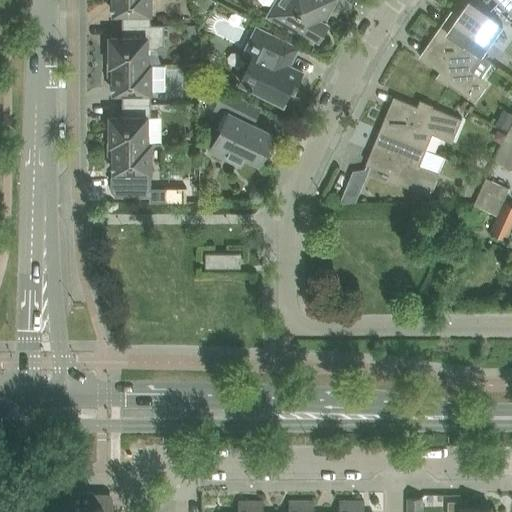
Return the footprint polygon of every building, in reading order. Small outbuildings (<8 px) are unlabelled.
[(123,12),(123,24),(151,24),(151,0),(108,0),(111,2),(115,2),(115,12),(123,12)] [(200,0),(200,9),(209,5),(212,0),(200,0)] [(277,0),(269,14),(296,30),(313,40),(315,36),(317,37),(318,35),(321,37),(327,26),(324,24),(326,22),(324,21),(335,0),(277,0)] [(470,0),(449,31),(483,54),(504,24),(470,0)] [(511,0),(502,0),(503,0),(511,10),(511,0)] [(108,48),(108,63),(148,63),(148,47),(157,47),(165,44),(165,24),(151,24),(123,24),(123,36),(111,36),(111,46),(108,48)] [(483,54),(449,31),(442,26),(421,57),(447,75),(444,80),(475,101),(487,85),(469,73),(483,54)] [(259,90),(261,95),(266,97),(270,96),(284,102),(291,89),(294,90),(303,72),(289,65),(298,47),(258,28),(247,49),(255,53),(241,81),(259,90)] [(123,91),(123,103),(151,103),(151,87),(165,87),(165,63),(148,63),(108,63),(108,80),(111,81),(115,81),(115,91),(123,91)] [(260,106),(242,97),(201,76),(200,98),(230,112),(212,149),(241,163),(246,154),(260,161),(261,158),(263,158),(265,158),(267,157),(269,155),(270,154),(270,153),(271,152),(271,151),(271,149),(271,148),(270,147),(270,145),(269,144),(268,144),(274,132),(252,122),(260,106)] [(396,96),(382,130),(427,148),(435,128),(455,136),(463,118),(428,103),(425,108),(396,96)] [(108,127),(108,142),(148,142),(148,116),(151,116),(151,103),(123,103),(123,115),(111,115),(111,125),(108,127)] [(511,112),(504,109),(497,123),(508,128),(511,119),(511,112)] [(495,162),(511,169),(511,126),(510,129),(495,162)] [(498,129),(495,134),(498,141),(502,143),(507,133),(498,129)] [(427,148),(382,130),(368,163),(386,171),(397,176),(395,181),(431,195),(438,177),(419,169),(427,148)] [(108,142),(108,159),(111,161),(115,161),(115,171),(115,173),(112,176),(112,190),(115,193),(115,196),(151,196),(151,201),(169,201),(187,201),(187,187),(152,188),(152,183),(152,167),(152,142),(148,142),(108,142)] [(341,201),(340,202),(355,202),(356,202),(364,181),(351,176),(348,184),(341,201)] [(487,193),(480,207),(499,216),(505,201),(487,193)] [(511,204),(505,201),(499,216),(511,221),(511,204)] [(511,228),(511,221),(499,216),(492,232),(507,239),(511,228)] [(241,266),(241,252),(206,252),(206,266),(241,266)] [(106,511),(107,511),(106,511),(106,510),(106,509),(105,509),(105,508),(104,507),(103,506),(102,506),(101,506),(100,506),(101,493),(106,493),(106,492),(77,492),(76,492),(75,493),(74,493),(73,494),(72,495),(72,496),(71,496),(71,497),(71,498),(71,499),(70,511),(106,511)] [(423,511),(423,497),(408,497),(408,511),(423,511)] [(491,511),(492,507),(461,507),(461,499),(448,499),(448,511),(491,511)] [(251,511),(251,500),(239,501),(239,511),(251,511)] [(263,511),(263,500),(251,500),(251,511),(263,511)] [(290,511),(302,511),(302,500),(290,500),(290,511)] [(302,500),(302,511),(314,511),(314,500),(302,500)] [(352,511),(352,500),(340,500),(340,511),(352,511)] [(352,500),(352,511),(364,511),(364,500),(352,500)]
